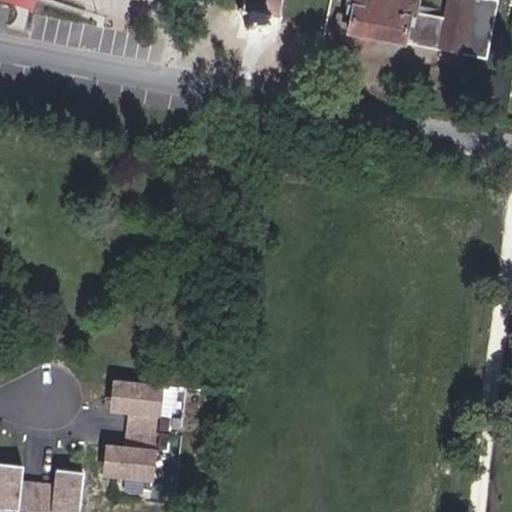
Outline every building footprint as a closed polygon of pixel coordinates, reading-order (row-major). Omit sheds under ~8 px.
[(246,0),(245,11),(278,17),(281,0),(246,0)] [(356,16),(352,36),(444,52),(444,47),(466,50),(465,55),(490,60),(503,0),(501,0),(452,0),(449,17),(418,11),(419,2),(409,0),(351,0),(348,14),(356,16)] [(444,47),(444,52),(465,55),(466,50),(444,47)] [(508,78),(494,78),(492,97),(507,98),(508,78)] [(153,383),(133,381),(115,380),(112,410),(130,412),(150,414),(158,415),(159,408),(161,384),(153,383)] [(161,384),(159,408),(173,410),(176,386),(161,384)] [(130,412),(126,447),(146,449),(150,414),(130,412)] [(108,445),(105,475),(152,480),(155,450),(146,449),(126,447),(108,445)] [(0,509),(16,511),(17,505),(51,509),(50,511),(77,511),(82,474),(55,471),(53,489),(19,486),(21,467),(0,464),(0,509)]
